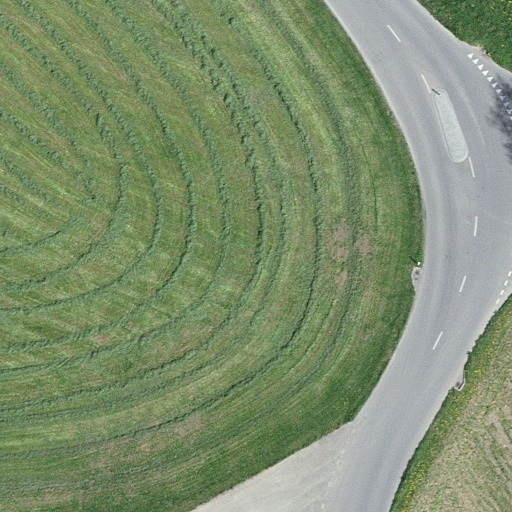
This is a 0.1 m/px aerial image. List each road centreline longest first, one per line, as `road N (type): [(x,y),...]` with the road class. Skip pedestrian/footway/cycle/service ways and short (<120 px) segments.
road 1 (tertiary): [(355,511),(388,423),(462,283),(475,225),(472,167)]
road 2 (tertiary): [(472,167),(450,110),(366,0)]
